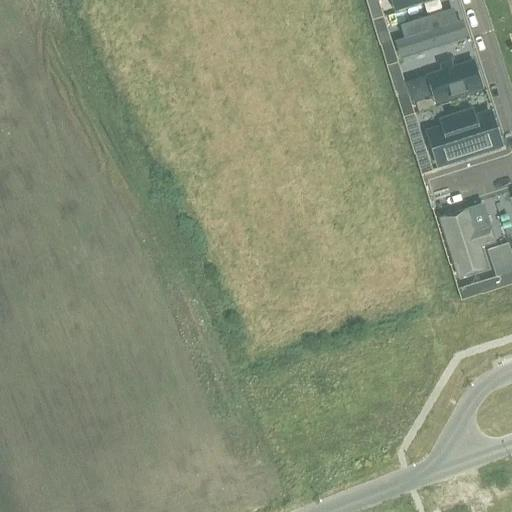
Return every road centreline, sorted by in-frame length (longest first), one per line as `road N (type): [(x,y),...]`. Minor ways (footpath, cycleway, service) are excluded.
road 1 (residential): [(457,464),(329,511)]
road 2 (residential): [(473,0),(511,121)]
